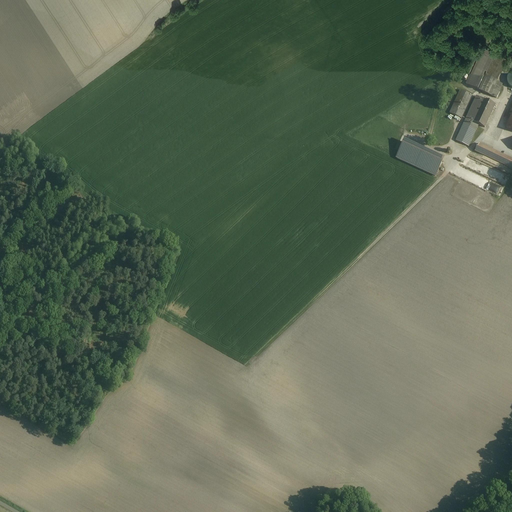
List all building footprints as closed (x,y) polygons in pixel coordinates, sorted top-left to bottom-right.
[(495,53),(483,47),(466,84),(478,90),(495,53)] [(507,58),(496,53),(485,77),(496,82),(507,58)] [(496,82),(485,77),(479,90),(496,98),(502,84),(496,82)] [(472,96),(460,90),(450,113),(461,119),(472,96)] [(484,100),(476,96),(456,141),(468,146),(478,125),(474,123),(484,100)] [(495,105),(484,100),(474,123),(478,125),(485,128),(495,105)] [(405,141),(400,151),(397,158),(435,176),(443,159),(405,141)] [(511,159),(479,144),(475,152),(511,169),(511,159)]
